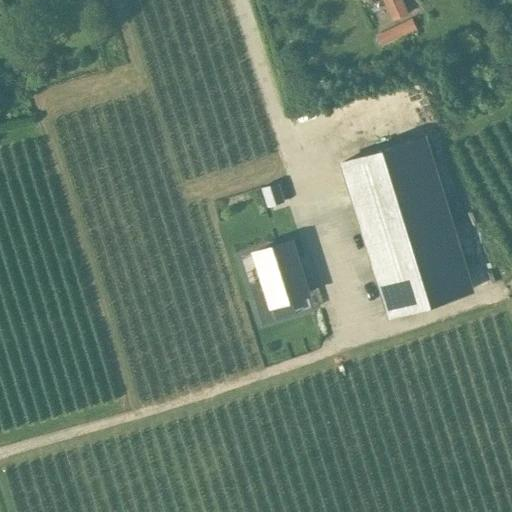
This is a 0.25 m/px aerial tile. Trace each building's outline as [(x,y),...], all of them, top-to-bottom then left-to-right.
[(384,0),(394,20),(408,14),(401,0),(384,0)] [(418,29),(412,18),(376,35),(381,47),(418,29)] [(0,107),(23,101),(19,87),(0,93),(0,107)] [(426,136),(343,161),(390,314),(473,289),(426,136)] [(278,183),(263,188),(268,207),(284,202),(278,183)] [(269,295),(255,299),(263,322),(278,317),(274,303),(308,293),(305,284),(309,282),(302,258),(298,259),(292,240),(255,252),(269,295)]
